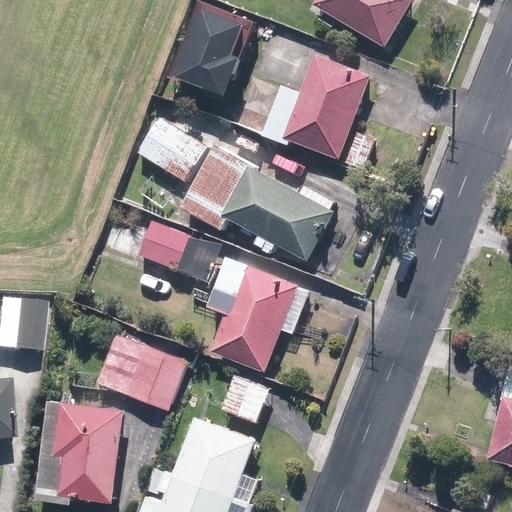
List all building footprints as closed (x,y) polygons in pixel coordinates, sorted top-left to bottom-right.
[(417,0),(320,0),(317,5),(389,48),(417,0)] [(252,26),(209,9),(183,77),(233,96),(247,59),(240,56),(252,26)] [(343,159),(376,76),(321,55),(307,92),(288,84),(268,136),(293,146),(295,141),(343,159)] [(212,144),(164,117),(143,155),(191,182),(212,144)] [(367,169),(379,139),(362,133),(351,163),(367,169)] [(311,262),(339,212),(335,210),(339,202),(309,185),(305,193),(221,146),(186,206),(227,229),(233,218),(264,235),(273,240),(280,245),(311,262)] [(280,146),(272,161),(298,174),(306,159),(280,146)] [(145,252),(144,256),(183,271),(197,236),(157,221),(154,229),(134,221),(125,245),(145,252)] [(264,235),(259,244),(268,249),(273,240),(264,235)] [(267,250),(274,255),(280,245),(273,240),(268,249),(267,250)] [(216,353),(269,373),(286,330),(297,334),(314,290),(256,267),(256,266),(233,257),(214,307),(232,314),(216,353)] [(0,348),(41,353),(46,304),(0,299),(0,298),(0,348)] [(173,411),(192,361),(122,334),(102,384),(173,411)] [(227,410),(260,424),(275,389),(242,375),(227,410)] [(493,462),(511,466),(511,375),(505,409),(493,462)] [(0,439),(14,438),(8,381),(0,381),(0,439)] [(117,504),(129,411),(55,401),(41,500),(75,504),(76,498),(117,504)] [(238,498),(262,440),(203,416),(168,503),(152,497),(145,511),(250,511),(253,504),(238,498)]
